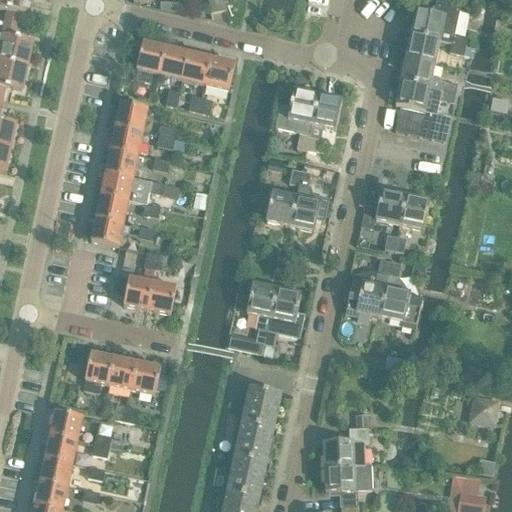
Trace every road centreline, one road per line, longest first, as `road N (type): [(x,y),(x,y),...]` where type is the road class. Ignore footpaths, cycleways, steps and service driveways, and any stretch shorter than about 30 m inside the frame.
road 1 (residential): [(289,511),(382,74),(326,60)]
road 2 (tertiary): [(26,315),(91,11)]
road 3 (residential): [(326,60),(91,11)]
road 4 (residential): [(26,315),(173,346)]
road 5 (tertiary): [(0,441),(26,315)]
